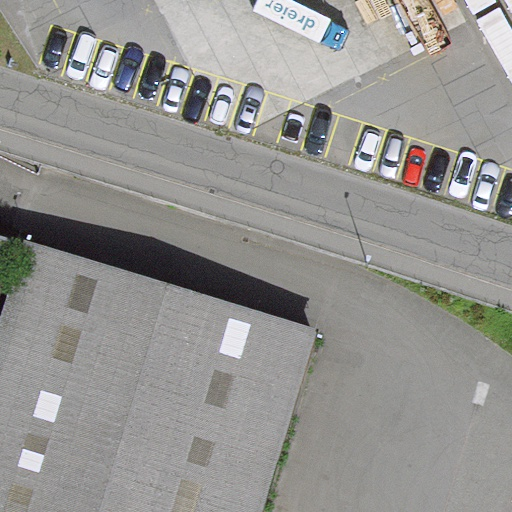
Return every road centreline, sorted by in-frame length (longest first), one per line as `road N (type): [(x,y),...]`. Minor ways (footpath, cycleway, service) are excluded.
road 1 (residential): [(511,262),(0,100)]
road 2 (unknown): [(183,158),(106,0)]
